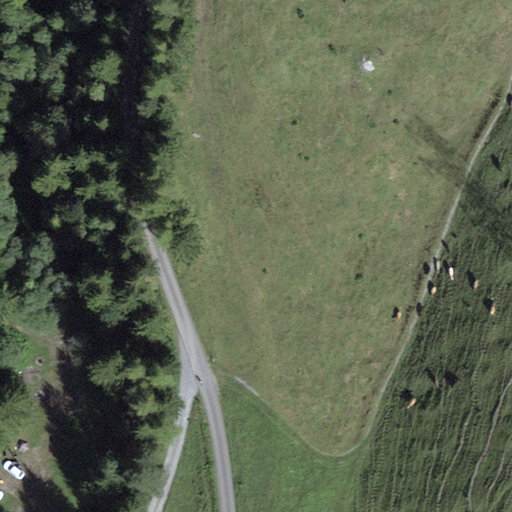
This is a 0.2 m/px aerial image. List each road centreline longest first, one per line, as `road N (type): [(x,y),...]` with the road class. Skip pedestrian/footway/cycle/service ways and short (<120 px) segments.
road 1 (unclassified): [(142,0),(132,85),(139,179),(198,359),(228,511)]
road 2 (track): [(198,359),(153,511)]
